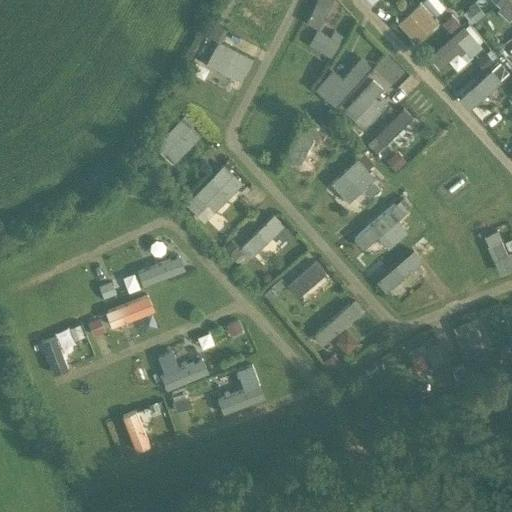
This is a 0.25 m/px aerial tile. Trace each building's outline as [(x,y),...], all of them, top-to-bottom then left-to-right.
[(238,0),(232,11),(266,31),(278,11),(259,0),(238,0)] [(318,0),(309,19),(323,27),(337,0),(318,0)] [(425,0),(400,20),(416,39),(440,19),(425,0)] [(426,0),(439,14),(448,6),(443,0),(426,0)] [(511,0),(495,0),(511,15),(511,0)] [(434,52),(452,73),(485,45),(468,23),(434,52)] [(247,81),(264,45),(227,28),(208,71),(231,81),(234,75),(247,81)] [(312,45),(336,56),(345,33),(336,29),(334,35),(319,28),(312,45)] [(372,75),(391,94),(412,72),(393,53),(372,75)] [(363,54),(345,75),(336,67),(319,87),(338,103),(373,63),(363,54)] [(464,93),(473,105),(505,80),(496,68),(464,93)] [(376,77),(347,106),(367,127),(393,102),(382,91),(386,87),(376,77)] [(314,103),(295,158),(306,162),(315,136),(322,138),(332,110),(314,103)] [(407,105),(372,139),(381,149),(416,115),(407,105)] [(177,162),(206,131),(187,113),(158,144),(177,162)] [(390,158),(398,168),(409,160),(401,149),(390,158)] [(352,200),(378,174),(361,156),(334,181),(352,200)] [(227,161),(188,203),(209,221),(248,180),(227,161)] [(383,234),(390,245),(412,231),(402,217),(408,213),(401,203),(356,233),(365,246),(383,234)] [(244,245),(266,264),(296,230),(275,211),(244,245)] [(502,273),(511,268),(511,249),(511,250),(502,228),(486,234),(502,273)] [(374,254),(388,245),(382,237),(368,246),(374,254)] [(418,248),(381,277),(389,288),(426,259),(418,248)] [(140,268),(146,284),(189,269),(184,253),(140,268)] [(300,295),(328,271),(318,258),(290,282),(300,295)] [(126,275),(131,291),(145,286),(139,271),(126,275)] [(409,275),(395,289),(401,295),(415,282),(409,275)] [(152,292),(108,309),(114,326),(159,308),(152,292)] [(353,300),(316,332),(326,343),(363,311),(353,300)] [(228,323),(234,336),(247,331),(241,317),(228,323)] [(84,324),(45,336),(56,373),(73,368),(66,344),(88,337),(84,324)] [(440,337),(411,350),(424,380),(436,375),(439,384),(457,376),(440,337)] [(159,355),(173,387),(212,371),(206,356),(183,365),(176,348),(159,355)] [(224,410),(267,399),(258,362),(241,366),(247,389),(221,396),(224,410)] [(226,375),(230,391),(245,387),(240,371),(226,375)] [(143,406),(153,443),(175,437),(166,400),(143,406)] [(126,413),(139,449),(153,445),(140,408),(126,413)]
